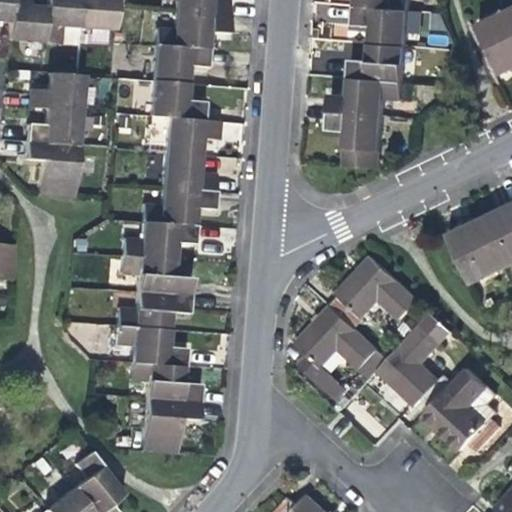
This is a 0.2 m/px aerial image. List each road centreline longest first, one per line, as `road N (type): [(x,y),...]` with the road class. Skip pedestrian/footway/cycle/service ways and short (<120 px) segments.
road 1 (residential): [(263,262),(511,144)]
road 2 (residential): [(282,0),(263,262)]
road 3 (residential): [(407,498),(363,483),(254,405)]
road 4 (residential): [(263,262),(254,405)]
road 5 (residential): [(254,405),(240,471),(207,511)]
